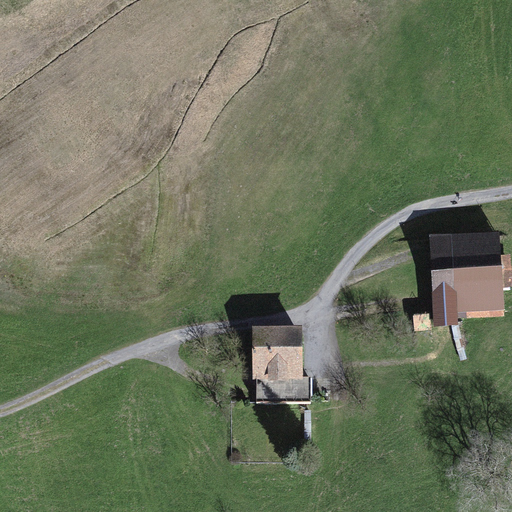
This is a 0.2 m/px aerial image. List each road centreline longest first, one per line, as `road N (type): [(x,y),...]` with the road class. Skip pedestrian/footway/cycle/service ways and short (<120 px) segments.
road 1 (track): [(0,412),(184,334),(311,314)]
road 2 (unclassified): [(311,314),(393,220),(511,192)]
